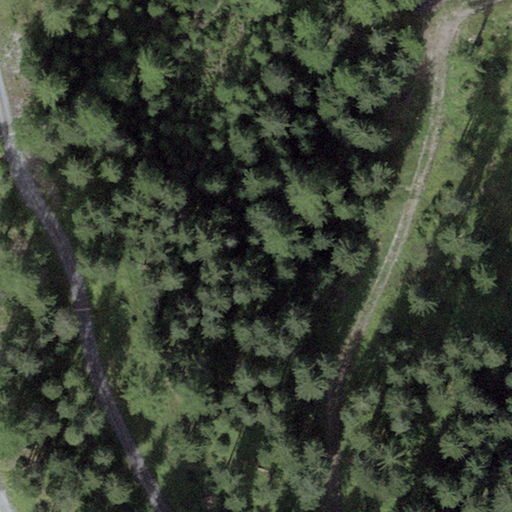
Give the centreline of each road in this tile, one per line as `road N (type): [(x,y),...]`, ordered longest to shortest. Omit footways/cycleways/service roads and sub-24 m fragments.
road 1 (track): [(334,511),(337,376),(425,164),(444,34),(481,0)]
road 2 (track): [(161,511),(97,387),(75,276),(16,169),(0,103)]
